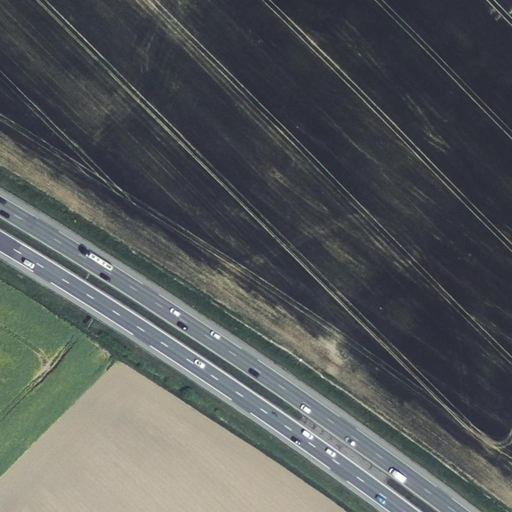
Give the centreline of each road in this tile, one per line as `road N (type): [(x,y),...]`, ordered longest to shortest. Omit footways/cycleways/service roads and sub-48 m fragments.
road 1 (motorway): [(454,511),(205,335),(0,207)]
road 2 (motorway): [(0,241),(177,352),(404,511)]
